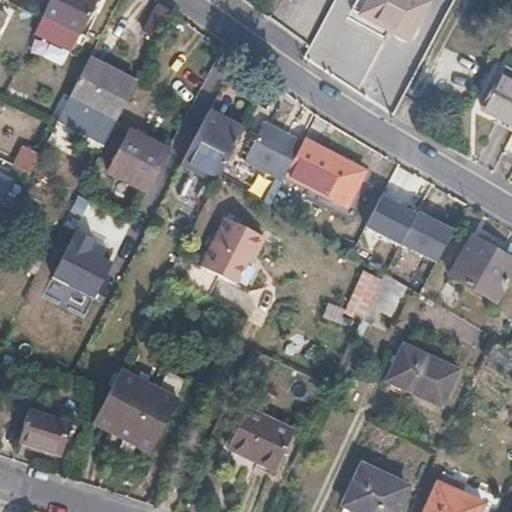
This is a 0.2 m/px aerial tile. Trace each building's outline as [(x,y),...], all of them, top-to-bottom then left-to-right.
[(98,0),(97,0),(52,0),(44,17),(82,36),(98,0)] [(409,39),(430,0),(368,0),(361,12),(409,39)] [(174,13),(161,4),(147,30),(161,37),(174,13)] [(0,29),(8,13),(0,8),(0,29)] [(69,97),(118,122),(138,83),(89,58),(69,97)] [(484,108),(511,124),(511,86),(501,80),(484,108)] [(242,130),(207,112),(180,165),(215,183),(242,130)] [(131,121),(110,162),(147,182),(169,141),(131,121)] [(284,177),(300,144),(262,125),(243,163),(281,182),(284,177)] [(362,171),(302,141),(300,144),(284,177),(346,206),(362,171)] [(223,223),(198,272),(231,290),(247,259),(253,262),(262,243),(223,223)] [(496,304),(511,273),(511,270),(468,246),(451,278),(496,304)] [(441,411),(459,373),(403,346),(385,384),(441,411)] [(152,397),(113,376),(103,397),(86,430),(145,460),(182,389),(162,379),(152,397)] [(253,411),(236,444),(263,459),(260,463),(283,474),(302,434),(253,411)] [(362,467),(343,504),(358,511),(393,511),(405,488),(362,467)] [(485,511),(487,509),(441,488),(428,511),(485,511)]
